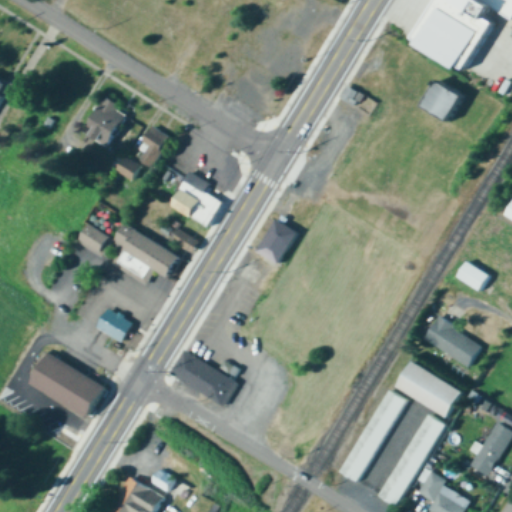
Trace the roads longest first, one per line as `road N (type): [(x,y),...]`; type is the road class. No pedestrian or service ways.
road 1 (primary): [(58,511),(372,0)]
road 2 (tertiary): [(276,157),(26,0)]
road 3 (residential): [(352,511),(139,381)]
